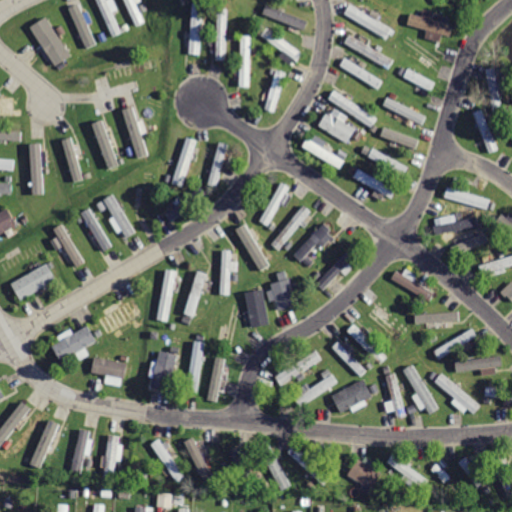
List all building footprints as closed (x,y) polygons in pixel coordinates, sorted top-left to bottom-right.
[(96,0),(112,36),(126,30),(112,0),(96,0)] [(121,0),(134,28),(147,22),(137,0),(121,0)] [(70,6),(88,49),(100,44),(82,1),(70,6)] [(193,1),(188,55),(203,56),(207,2),(193,1)] [(353,2),(345,15),(386,40),(394,28),(353,2)] [(305,29),(308,20),(266,4),(263,13),(305,29)] [(218,6),(216,61),(229,62),(230,6),(218,6)] [(409,9),(406,23),(454,37),(458,23),(409,9)] [(35,32),(55,65),(72,55),(52,21),(35,32)] [(271,25),(263,33),(295,61),(303,53),(271,25)] [(241,32),(238,87),(252,88),(255,33),(241,32)] [(351,33),(344,45),(389,71),(396,59),(351,33)] [(108,69),(113,84),(163,68),(158,53),(108,69)] [(348,55),(340,67),(377,92),(386,80),(348,55)] [(485,69),(495,118),(509,115),(499,66),(485,69)] [(409,67),(404,78),(433,93),(439,82),(409,67)] [(278,70),(262,109),(275,113),(290,75),(278,70)] [(377,118),(335,89),(329,98),(371,126),(377,118)] [(0,94),(0,114),(16,116),(17,96),(0,94)] [(390,94),(383,106),(421,128),(428,116),(390,94)] [(122,111),(139,159),(153,154),(136,106),(122,111)] [(471,114),(489,155),(500,150),(482,109),(471,114)] [(328,111),(320,126),(352,143),(360,128),(328,111)] [(93,124),(110,174),(123,170),(106,119),(93,124)] [(383,124),(379,137),(417,151),(422,138),(383,124)] [(0,126),(0,142),(20,143),(20,127),(0,126)] [(308,134),(301,147),(341,168),(349,155),(308,134)] [(187,135),(172,182),(184,186),(199,140),(187,135)] [(59,141),(75,190),(89,185),(73,136),(59,141)] [(221,141),(206,184),(219,189),(235,146),(221,141)] [(31,142),(31,190),(44,190),(45,142),(31,142)] [(373,145),(366,158),(402,178),(409,166),(373,145)] [(0,155),(0,170),(14,172),(15,157),(0,155)] [(361,165),(353,177),(391,202),(399,189),(361,165)] [(142,173),(137,215),(150,216),(155,175),(142,173)] [(0,180),(0,194),(14,195),(14,181),(0,180)] [(281,180),(258,219),(269,226),(292,187),(281,180)] [(449,186),(446,198),(491,211),(495,199),(449,186)] [(103,200),(128,239),(139,232),(114,193),(103,200)] [(304,204),(273,243),(283,251),(314,213),(304,204)] [(0,209),(0,235),(19,224),(8,205),(0,209)] [(80,215),(105,254),(116,246),(92,208),(80,215)] [(435,224),(438,235),(482,225),(480,214),(435,224)] [(511,222),(500,215),(495,223),(511,232),(511,222)] [(325,221),(294,254),(304,263),(335,230),(325,221)] [(65,222),(52,231),(76,267),(89,259),(65,222)] [(268,266),(248,223),(239,227),(258,270),(268,266)] [(452,244),(455,253),(490,241),(486,233),(452,244)] [(1,261),(9,274),(48,251),(40,238),(1,261)] [(345,249),(315,282),(325,292),(356,259),(345,249)] [(221,250),(219,294),(234,295),(236,250),(221,250)] [(511,254),(478,265),(482,277),(511,266),(511,254)] [(14,283),(25,301),(59,281),(49,263),(14,283)] [(398,268),(392,279),(431,300),(438,289),(398,268)] [(198,269),(183,314),(194,318),(209,273),(198,269)] [(165,270),(157,321),(172,323),(180,273),(165,270)] [(273,282),(281,312),(300,307),(292,278),(273,282)] [(511,280),(502,290),(511,301),(511,280)] [(251,327),(270,323),(263,288),(245,292),(251,327)] [(100,318),(110,334),(143,313),(133,297),(100,318)] [(384,299),(370,315),(401,343),(415,327),(384,299)] [(459,311),(415,312),(416,322),(459,321),(459,311)] [(360,323),(350,333),(383,364),(392,354),(360,323)] [(53,346),(62,362),(99,341),(89,325),(53,346)] [(433,348),(439,359),(480,336),(474,325),(433,348)] [(173,333),(161,383),(174,386),(186,336),(173,333)] [(341,338),(331,348),(361,378),(370,368),(341,338)] [(193,339),(184,390),(201,393),(210,342),(193,339)] [(273,374),(280,386),(326,359),(320,347),(273,374)] [(170,388),(177,353),(159,350),(157,361),(154,361),(149,384),(170,388)] [(218,354),(206,397),(220,401),(232,358),(218,354)] [(97,355),(94,374),(128,381),(132,361),(97,355)] [(482,375),(497,374),(496,366),(502,365),(502,356),(456,360),(457,371),(481,368),(482,375)] [(417,393),(413,395),(421,409),(426,406),(430,413),(439,408),(414,363),(404,368),(417,393)] [(294,398),(302,409),(342,381),(334,370),(294,398)] [(384,374),(397,420),(411,416),(398,370),(384,374)] [(453,400),(473,415),(482,403),(441,374),(435,381),(456,396),(453,400)] [(374,399),(365,379),(332,393),(340,412),(351,407),(352,409),(374,399)] [(511,385),(488,383),(486,397),(511,400),(511,385)] [(0,426),(0,450),(34,408),(22,399),(0,426)] [(53,417),(28,466),(41,472),(65,424),(53,417)] [(81,426),(70,472),(83,475),(94,429),(81,426)] [(109,434),(105,477),(119,479),(123,435),(109,434)] [(214,476),(194,436),(185,441),(204,481),(214,476)] [(161,437),(150,445),(178,486),(189,478),(161,437)] [(227,447),(249,482),(258,476),(236,441),(227,447)] [(296,444),(287,453),(323,488),(332,478),(296,444)] [(511,473),(498,449),(485,456),(506,495),(511,491),(511,473)] [(396,452),(388,464),(427,492),(435,480),(396,452)] [(470,454),(460,461),(480,490),(490,483),(470,454)] [(437,455),(427,464),(456,496),(466,488),(437,455)] [(281,490),(291,485),(278,458),(268,463),(281,490)] [(358,458),(347,475),(374,492),(384,475),(358,458)] [(158,505),(172,506),(173,493),(159,492),(158,505)] [(57,502),(56,511),(72,511),(73,503),(57,502)] [(103,511),(104,503),(94,503),(93,511),(103,511)]
